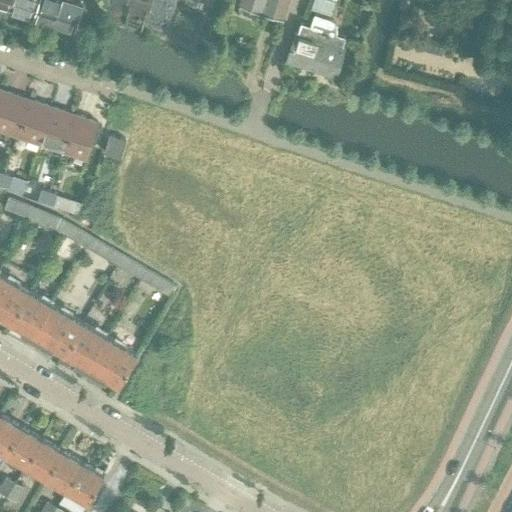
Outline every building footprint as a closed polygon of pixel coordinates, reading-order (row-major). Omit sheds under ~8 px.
[(0,0),(0,5),(10,9),(13,0),(0,0)] [(13,0),(10,9),(30,16),(35,0),(13,0)] [(39,0),(34,17),(54,24),(61,0),(39,0)] [(61,0),(54,24),(74,30),(83,2),(84,0),(83,0),(61,0)] [(289,0),(241,0),(240,4),(283,19),(289,0)] [(343,47),(341,47),(344,36),(335,33),(336,31),(337,27),(335,23),(332,20),(329,18),(314,13),(310,25),(300,22),(297,33),(295,32),(286,58),(334,74),(343,47)] [(0,137),(9,140),(12,131),(18,133),(29,97),(6,90),(0,108),(0,137)] [(29,97),(18,133),(41,141),(52,105),(29,97)] [(52,105),(41,141),(64,148),(75,112),(52,105)] [(75,112),(64,148),(87,156),(99,120),(75,112)] [(109,132),(104,150),(120,155),(126,137),(109,132)] [(1,184),(9,187),(13,175),(5,172),(1,184)] [(45,202),(50,190),(42,187),(37,200),(45,202)] [(57,192),(50,190),(45,202),(53,205),(57,192)] [(9,194),(5,206),(55,227),(170,294),(177,283),(61,215),(9,194)] [(0,313),(12,321),(30,289),(3,274),(0,279),(0,313)] [(37,339),(56,305),(30,289),(12,321),(23,327),(22,330),(37,339)] [(64,352),(83,320),(56,305),(37,339),(51,347),(53,345),(64,352)] [(90,370),(110,336),(83,320),(64,352),(76,359),(75,361),(90,370)] [(110,336),(90,370),(105,379),(106,376),(119,384),(137,352),(110,336)] [(0,449),(4,452),(21,424),(0,412),(0,449)] [(25,465),(42,437),(21,424),(4,452),(25,465)] [(46,477),(62,449),(42,437),(25,465),(46,477)] [(67,489),(83,461),(62,449),(46,477),(67,489)] [(83,461),(67,489),(88,501),(104,473),(83,461)] [(0,485),(0,491),(7,495),(16,481),(6,475),(0,485)] [(16,481),(7,495),(16,501),(24,486),(16,481)] [(39,511),(53,511),(57,505),(47,499),(39,511)]
